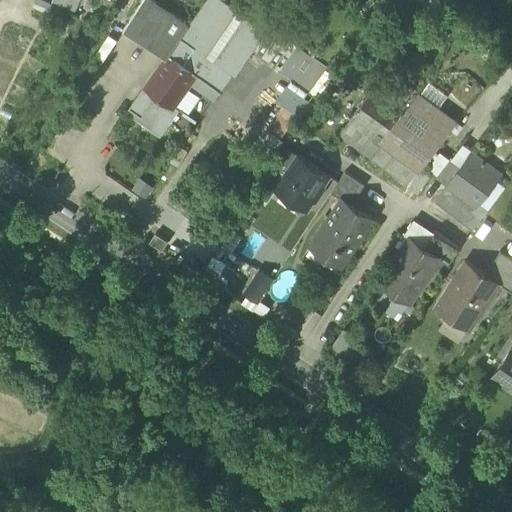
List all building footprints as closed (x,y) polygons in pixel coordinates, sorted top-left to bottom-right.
[(52,0),(74,10),(78,0),(52,0)] [(166,56),(169,52),(189,23),(154,0),(142,0),(124,28),(166,56)] [(240,53),(247,44),(260,26),(255,22),(221,0),(206,0),(189,23),(169,52),(197,71),(191,80),(214,97),(245,56),(240,53)] [(258,17),(255,22),(260,26),(247,44),(280,66),(288,56),(302,67),(311,54),(296,45),(278,31),(258,17)] [(143,121),(156,130),(174,104),(176,102),(187,86),(191,80),(197,71),(169,52),(166,56),(130,107),(132,108),(145,118),(143,121)] [(354,52),(338,75),(347,81),(363,59),(354,52)] [(311,54),(302,67),(316,76),(325,64),(311,54)] [(310,86),(316,76),(302,67),(288,56),(280,66),(310,86)] [(326,68),(308,91),(317,97),(334,74),(326,68)] [(419,92),(438,105),(448,92),(429,79),(419,92)] [(287,82),(275,99),(277,100),(298,114),(302,117),(313,101),(287,82)] [(187,86),(176,102),(190,111),(201,95),(187,86)] [(397,114),(382,135),(380,137),(420,167),(423,163),(438,144),(457,119),(438,105),(419,92),(418,91),(400,115),(397,114)] [(340,132),(364,150),(378,131),(382,135),(397,114),(369,93),(340,132)] [(298,114),(277,100),(261,122),(282,136),(298,114)] [(145,118),(132,108),(129,112),(160,135),(179,108),(174,104),(156,130),(143,121),(145,118)] [(284,138),(282,136),(261,122),(258,119),(246,136),(272,155),(284,138)] [(420,168),(420,167),(380,137),(382,135),(378,131),(364,150),(408,183),(420,168)] [(463,141),(452,155),(463,164),(472,152),(474,149),(463,141)] [(438,144),(423,163),(438,174),(452,155),(438,144)] [(288,146),(277,163),(288,169),(298,153),(288,146)] [(471,199),(476,203),(496,176),(500,172),(472,152),(463,164),(449,183),(450,184),(471,199)] [(277,186),(307,206),(329,173),(298,153),(288,169),(276,186),(277,186)] [(438,174),(449,183),(463,164),(452,155),(438,174)] [(268,200),(277,186),(276,186),(288,169),(277,163),(257,192),(268,200)] [(408,183),(419,192),(432,176),(420,168),(408,183)] [(342,196),(352,203),(365,183),(345,170),(332,191),(342,197),(342,196)] [(154,185),(140,175),(132,188),(146,197),(154,185)] [(506,184),(496,176),(476,203),(486,210),(506,184)] [(450,184),(449,183),(437,200),(464,220),(476,203),(471,199),(450,184)] [(322,266),(334,274),(342,263),(373,216),(352,203),(342,196),(342,197),(312,243),(330,255),(322,266)] [(473,227),(486,210),(476,203),(464,220),(473,227)] [(424,246),(435,229),(414,216),(404,232),(410,236),(424,246)] [(439,257),(449,263),(460,246),(435,229),(424,246),(440,256),(439,257)] [(229,232),(221,243),(232,251),(240,239),(229,232)] [(410,298),(411,299),(439,257),(440,256),(424,246),(410,236),(381,279),(386,282),(410,298)] [(500,282),(511,290),(511,256),(501,249),(485,272),(500,281),(500,282)] [(215,253),(208,264),(228,277),(235,267),(215,253)] [(448,312),(468,325),(482,304),(484,305),(500,282),(500,281),(485,272),(466,259),(436,305),(448,312)] [(228,277),(208,264),(201,273),(221,287),(228,277)] [(246,290),(258,298),(272,276),(261,269),(246,290)] [(397,317),(410,298),(386,282),(373,300),(397,317)] [(314,307),(300,297),(285,318),(299,328),(314,307)] [(322,313),(314,307),(299,328),(285,318),(280,327),(296,338),(307,335),(322,313)] [(458,339),(468,325),(448,312),(439,326),(458,339)] [(356,368),(368,349),(346,334),(349,330),(343,326),(328,349),(356,368)] [(511,345),(492,375),(511,388),(511,345)]
